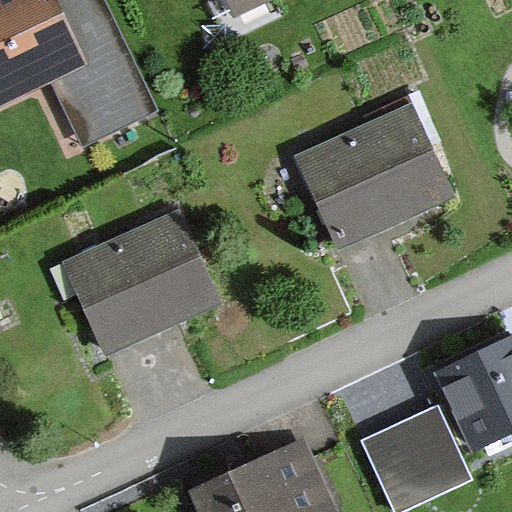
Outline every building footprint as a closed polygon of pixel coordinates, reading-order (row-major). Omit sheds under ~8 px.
[(0,0),(0,96),(43,76),(73,61),(43,0),(0,0)] [(134,122),(107,66),(79,80),(106,136),(134,122)] [(307,192),(332,246),(446,194),(409,114),(315,157),(326,183),(307,192)] [(74,298),(99,352),(213,300),(177,220),(81,263),(93,289),(74,298)] [(472,451),(511,431),(511,339),(436,375),(472,451)] [(326,511),(297,448),(194,495),(201,511),(326,511)]
